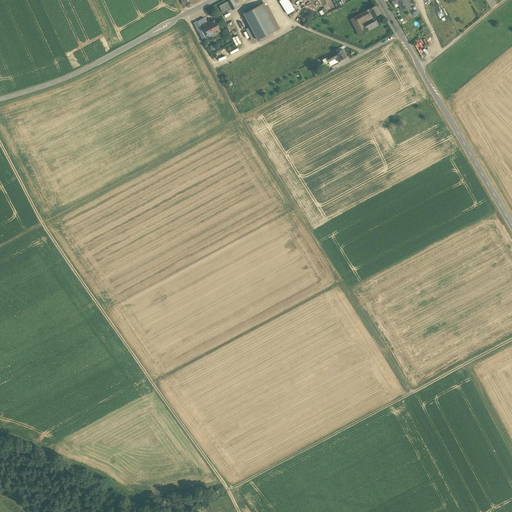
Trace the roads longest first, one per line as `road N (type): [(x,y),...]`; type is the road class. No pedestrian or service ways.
road 1 (track): [(511,339),(227,490),(202,488),(142,506),(99,476),(0,433)]
road 2 (track): [(178,0),(239,119),(410,393)]
road 3 (track): [(239,511),(42,224),(0,142)]
road 4 (track): [(318,77),(0,246)]
road 5 (tertiary): [(214,0),(74,74),(0,99)]
road 6 (secondary): [(511,225),(400,34)]
road 7 (residential): [(400,34),(364,53),(301,27),(275,0)]
